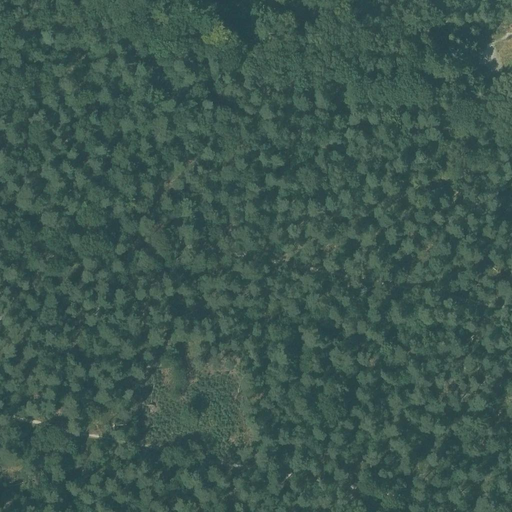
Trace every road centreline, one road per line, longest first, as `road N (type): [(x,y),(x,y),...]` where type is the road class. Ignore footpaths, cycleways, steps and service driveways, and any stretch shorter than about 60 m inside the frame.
road 1 (track): [(0,207),(511,309)]
road 2 (track): [(0,414),(473,511)]
